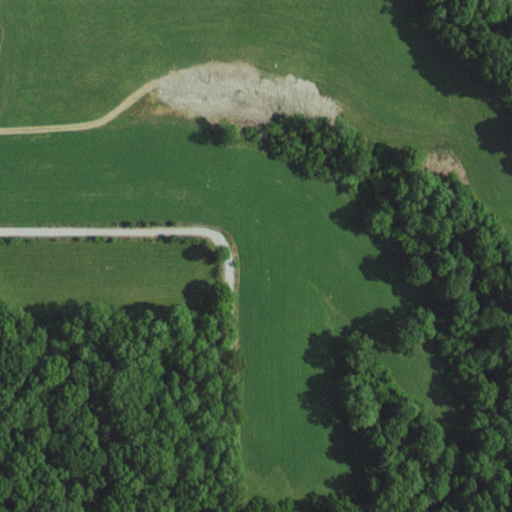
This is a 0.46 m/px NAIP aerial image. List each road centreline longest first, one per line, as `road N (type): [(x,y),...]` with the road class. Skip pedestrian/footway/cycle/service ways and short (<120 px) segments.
road 1 (residential): [(0,227),(191,222),(219,235),(233,511)]
road 2 (residential): [(144,0),(118,80),(0,101)]
